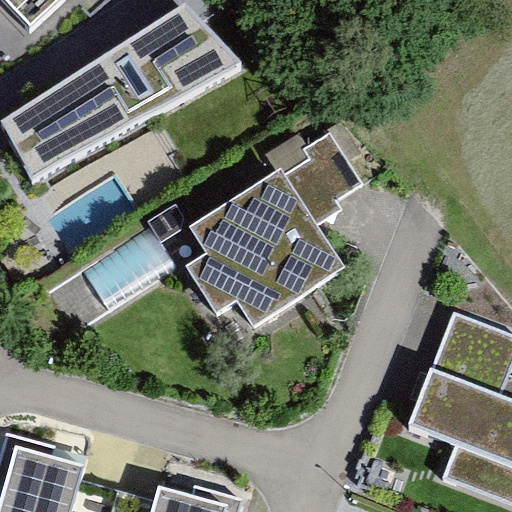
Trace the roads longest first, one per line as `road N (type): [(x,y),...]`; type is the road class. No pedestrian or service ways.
road 1 (residential): [(0,384),(327,471)]
road 2 (residential): [(421,225),(327,471)]
